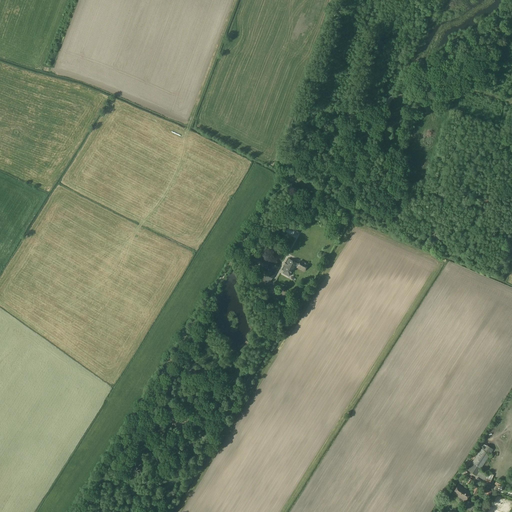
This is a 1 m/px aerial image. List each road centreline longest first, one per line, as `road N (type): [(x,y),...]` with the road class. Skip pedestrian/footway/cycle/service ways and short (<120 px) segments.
road 1 (track): [(348,227),(164,511)]
road 2 (track): [(235,0),(188,128)]
